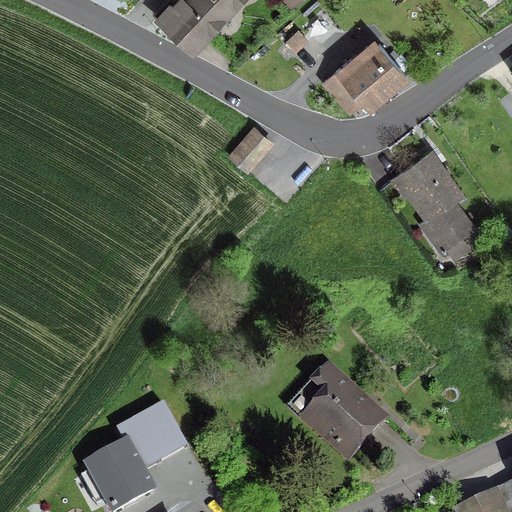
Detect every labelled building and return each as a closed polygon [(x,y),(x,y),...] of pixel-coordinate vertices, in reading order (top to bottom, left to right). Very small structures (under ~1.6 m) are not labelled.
[(156,18),(165,27),(192,52),(193,50),(191,48),(234,0),(280,0),(285,4),(289,0),(182,0),(184,2),(176,11),(169,4),(156,18)] [(361,102),(370,113),(373,111),(368,105),(403,75),(377,44),(352,65),(348,59),(322,82),(349,113),(361,102)] [(244,170),(267,142),(252,130),(229,157),(244,170)] [(459,195),(428,152),(395,176),(425,217),(423,219),(443,248),(444,247),(451,257),(466,247),(458,237),(470,229),(450,201),(459,195)] [(303,417),(347,457),(381,420),(325,368),(312,382),(324,394),(303,417)] [(186,446),(164,407),(124,430),(146,469),(186,446)] [(85,468),(110,511),(119,511),(155,492),(127,444),(85,468)] [(502,511),(493,492),(452,511),(502,511)]
